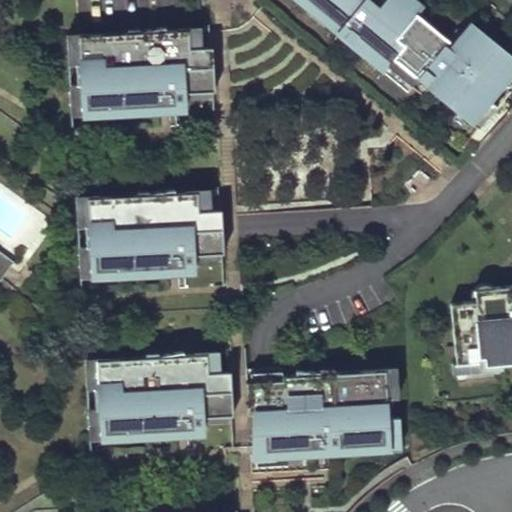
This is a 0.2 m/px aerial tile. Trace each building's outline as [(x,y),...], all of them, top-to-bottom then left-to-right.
[(297,0),(337,33),(349,43),(389,76),(406,90),(409,86),(416,78),(428,88),(467,120),(485,98),(488,100),(501,84),(498,82),(511,65),(511,56),(477,27),(466,40),(454,30),(447,39),(414,12),(399,0),(297,0)] [(421,5),(415,0),(399,0),(414,12),(421,5)] [(207,27),(66,35),(69,112),(119,110),(119,104),(133,104),(133,109),(156,107),(156,102),(167,102),(167,107),(168,107),(168,106),(184,106),(184,92),(211,90),(207,27)] [(337,33),(330,41),(342,52),(349,43),(337,33)] [(485,98),(467,120),(476,128),(511,84),(511,65),(498,82),(501,84),(488,100),(485,98)] [(382,84),(400,98),(406,90),(389,76),(382,84)] [(416,78),(409,86),(420,96),(428,88),(416,78)] [(217,188),(75,196),(79,273),(128,270),(128,265),(141,264),(142,270),(165,268),(165,263),(176,263),(176,268),(177,268),(177,267),(193,267),(192,253),(220,251),(218,223),(217,188)] [(0,250),(0,277),(10,264),(5,260),(8,256),(0,250)] [(511,280),(473,284),(474,296),(449,298),(454,359),(482,356),(482,361),(500,360),(511,358),(511,292),(511,280)] [(225,350),(83,358),(87,435),(137,432),(136,427),(150,426),(150,431),(174,430),(174,425),(185,424),(185,430),(186,429),(202,429),(201,415),(229,413),(225,350)] [(454,359),(450,359),(451,369),(501,365),(500,360),(482,361),(482,356),(454,359)] [(251,412),(249,453),(309,449),(309,444),(320,444),(320,448),(387,445),(386,417),(390,416),(388,396),(396,395),(394,367),(280,374),(280,366),(263,367),(243,368),(246,412),(251,412)]
